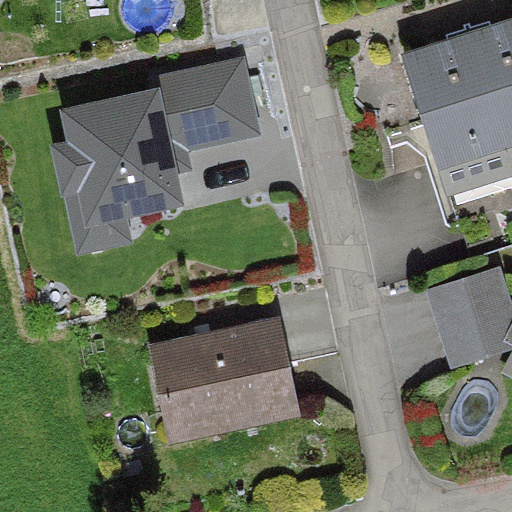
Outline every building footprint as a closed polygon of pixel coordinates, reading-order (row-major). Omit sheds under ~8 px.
[(500,147),(507,170),(511,168),(511,22),(467,37),(464,28),(462,29),(500,147)] [(461,29),(463,38),(400,59),(441,191),(507,170),(500,147),(462,29),(461,29)] [(175,91),(75,112),(82,144),(64,147),(86,247),(129,238),(124,215),(186,201),(174,149),(259,130),(244,61),(171,77),(175,91)] [(489,278),(432,296),(452,359),(509,341),(489,278)] [(147,353),(163,427),(288,400),(273,326),(147,353)]
